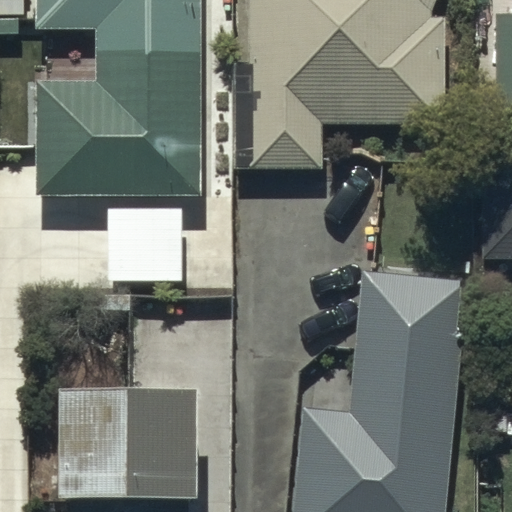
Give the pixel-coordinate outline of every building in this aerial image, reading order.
[(197,0),(34,0),(35,39),(96,39),(96,93),(35,93),(34,208),(196,209),(197,0)] [(248,0),(250,71),(230,72),(231,176),(322,175),(321,133),(447,131),(446,25),(429,26),(438,0),(248,0)] [(480,159),(482,264),(511,264),(511,131),(503,132),(503,159),(480,159)] [(440,511),(464,289),(360,278),(345,422),(301,417),(290,511),(440,511)] [(198,511),(201,411),(69,408),(66,511),(198,511)]
